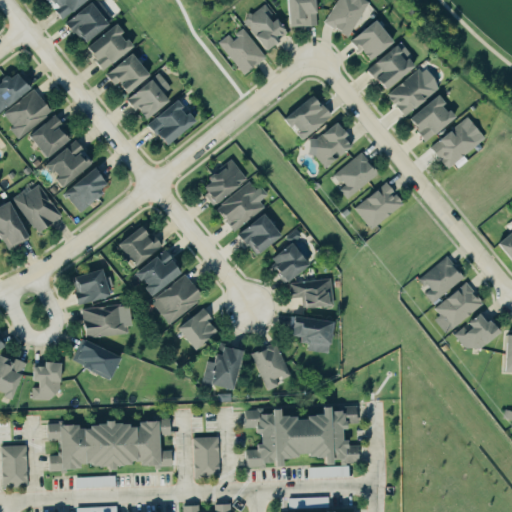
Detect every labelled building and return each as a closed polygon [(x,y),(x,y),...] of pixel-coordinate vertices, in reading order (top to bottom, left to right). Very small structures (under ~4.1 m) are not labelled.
[(50,0),(65,21),(77,13),(78,14),(98,0),(50,0)] [(321,0),(293,0),(294,27),(322,27),(321,0)] [(372,3),(366,0),(341,0),(327,23),(352,38),(372,3)] [(71,24),(90,47),(115,26),(96,3),(71,24)] [(286,45),(283,38),(290,35),(283,20),(277,22),(270,7),(249,16),(267,54),(286,45)] [(400,46),(385,22),(358,38),(373,63),(400,46)] [(130,35),(124,27),(90,50),(106,73),(139,50),(129,36),(130,35)] [(247,76),(269,59),(247,30),(235,39),(232,35),(222,43),(247,76)] [(372,69),(392,95),(408,117),(446,89),(430,69),(425,73),(414,57),(415,56),(405,44),(372,69)] [(0,83),(0,107),(25,89),(14,74),(1,85),(0,83)] [(0,110),(0,114),(13,137),(48,117),(33,91),(0,110)] [(290,120),(307,142),(337,119),(321,97),(290,120)] [(461,119),(444,97),(414,122),(431,144),(461,119)] [(166,147),(195,123),(178,102),(148,125),(166,147)] [(30,133),(43,158),(71,143),(58,118),(30,133)] [(328,169),(343,157),(345,159),(357,149),(350,139),(353,137),(342,123),(311,147),(328,169)] [(478,143),(460,123),(430,150),(448,170),(478,143)] [(58,186),(92,169),(79,144),(46,161),(58,186)] [(333,179),(352,200),(381,174),(363,153),(333,179)] [(32,163),(36,160),(40,164),(35,168),(32,163)] [(246,180),(229,160),(207,179),(210,182),(200,190),(215,206),(246,180)] [(26,175),(22,171),(26,167),(30,172),(26,175)] [(78,212),(110,190),(96,170),(64,192),(78,212)] [(402,205),(385,183),(354,209),(371,231),(402,205)] [(57,223),(41,184),(14,196),(31,234),(57,223)] [(215,208),(231,232),(265,209),(248,186),(215,208)] [(0,207),(0,241),(5,252),(28,241),(10,203),(0,207)] [(239,236),(257,258),(281,237),(263,216),(239,236)] [(135,268),(160,248),(143,226),(118,246),(135,268)] [(270,261),(287,284),(309,268),(292,244),(270,261)] [(182,275),(165,252),(135,274),(151,297),(182,275)] [(422,278),(431,291),(427,294),(433,303),(467,281),(452,258),(422,278)] [(71,280),(78,307),(110,298),(102,271),(71,280)] [(151,306),(171,326),(201,296),(182,276),(151,306)] [(331,309),(331,282),(289,283),(289,301),(300,301),(300,310),(331,309)] [(450,330),(482,305),(465,284),(434,309),(450,330)] [(124,336),(122,306),(81,310),(84,339),(124,336)] [(214,331),(197,309),(172,330),(190,351),(214,331)] [(458,336),(474,355),(490,342),(492,344),(504,334),(487,312),(458,336)] [(333,323),(292,318),(290,338),(304,339),(302,352),(330,355),(333,323)] [(72,363),(110,382),(121,360),(84,341),(72,363)] [(244,355),(259,392),(276,385),(274,381),(287,376),(274,343),(244,355)] [(206,363),(201,384),(234,391),(243,352),(220,347),(216,365),(206,363)] [(21,362),(0,356),(0,396),(11,399),(21,362)] [(33,365),(33,401),(60,401),(60,365),(33,365)] [(244,467),(284,470),(285,459),(327,461),(327,463),(357,465),(358,447),(345,446),(347,425),(355,425),(356,409),(325,407),(324,420),(282,417),(282,413),(243,411),(242,429),(259,430),(258,452),(245,451),(244,467)] [(58,427),(59,457),(49,457),(49,471),(170,468),(169,451),(160,451),(159,437),(169,437),(169,424),(58,427)] [(192,480),(217,480),(217,439),(192,439),(192,480)] [(0,447),(0,488),(24,488),(24,447),(0,447)]
